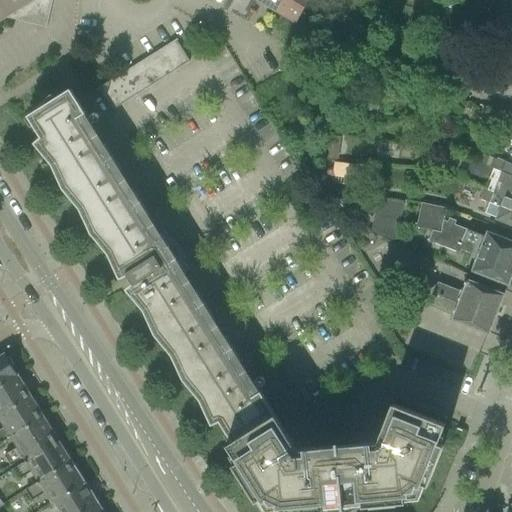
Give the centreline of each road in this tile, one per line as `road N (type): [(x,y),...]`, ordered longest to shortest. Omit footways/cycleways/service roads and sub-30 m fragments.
road 1 (primary): [(197,511),(0,202)]
road 2 (primary): [(53,334),(165,511)]
road 3 (unclassified): [(508,425),(385,371)]
